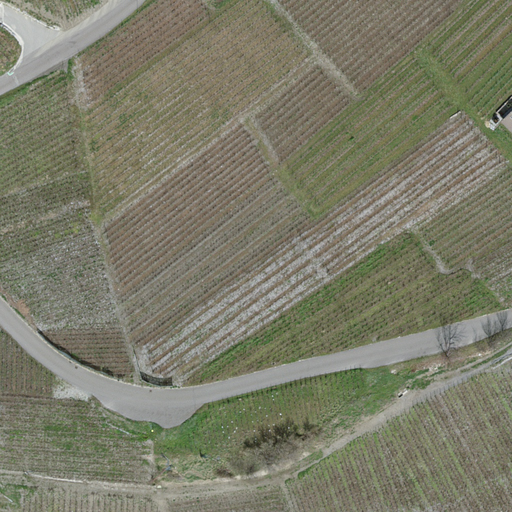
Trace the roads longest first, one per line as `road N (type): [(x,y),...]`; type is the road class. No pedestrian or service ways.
road 1 (unclassified): [(0,311),(81,378),(138,397),(195,395),(511,320)]
road 2 (unclassified): [(132,0),(0,86)]
